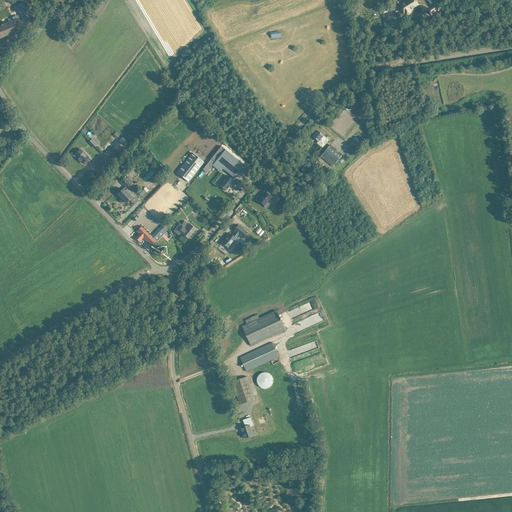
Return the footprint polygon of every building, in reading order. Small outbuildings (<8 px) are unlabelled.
[(405,13),(406,15),(411,12),(410,10),(418,5),(414,0),(410,0),(400,6),(401,9),(400,10),(401,11),(402,12),(403,11),(404,13),(405,13)] [(30,17),(24,3),(16,6),(22,20),(30,17)] [(428,9),(431,15),(439,10),(435,4),(428,9)] [(0,38),(7,36),(7,37),(11,35),(12,36),(18,34),(16,30),(13,21),(9,23),(6,23),(0,25),(0,38)] [(26,31),(30,25),(26,22),(22,28),(26,31)] [(323,135),(318,131),(313,137),(318,141),(317,143),(323,148),(326,143),(324,142),(327,138),(323,136),(323,135)] [(98,143),(101,140),(95,134),(92,137),(98,143)] [(112,146),(94,163),(100,169),(104,165),(118,152),(112,146)] [(333,167),(342,156),(330,146),(321,157),(333,167)] [(81,149),(78,152),(74,156),(78,160),(79,159),(83,163),(82,164),(83,164),(90,158),(81,149)] [(225,150),(215,162),(234,178),(245,166),(225,150)] [(189,182),(194,176),(204,162),(192,153),(177,173),(189,182)] [(212,165),(214,163),(211,159),(202,170),(206,173),(212,165)] [(149,176),(159,167),(156,164),(146,173),(149,176)] [(222,182),(219,186),(225,191),(233,181),(226,175),(221,181),(222,182)] [(132,192),(126,186),(130,183),(125,177),(121,181),(126,187),(121,191),(118,194),(126,203),(129,200),(132,198),(129,195),(132,192)] [(141,197),(149,190),(146,187),(138,193),(141,197)] [(262,196),(258,201),(264,206),(269,200),(270,201),(271,200),(275,203),(279,198),(275,195),(270,191),(267,194),(264,192),(262,195),(262,196)] [(184,221),(181,225),(182,225),(185,228),(186,229),(187,228),(193,233),(195,229),(192,226),(188,224),(184,221)] [(163,225),(151,236),(155,240),(156,242),(162,236),(164,234),(168,230),(163,225)] [(182,225),(177,230),(183,235),(184,236),(188,239),(193,233),(187,228),(186,229),(185,228),(182,225)] [(247,232),(238,225),(234,230),(235,232),(232,235),(230,234),(222,243),(230,250),(238,240),(236,239),(239,235),(242,238),(247,232)] [(139,234),(135,237),(139,241),(143,237),(149,244),(151,245),(153,246),(153,247),(155,249),(158,252),(159,249),(161,247),(162,247),(167,242),(168,241),(165,239),(162,236),(156,242),(155,240),(151,236),(142,227),(137,231),(139,234)] [(158,252),(160,255),(164,255),(166,259),(168,258),(169,257),(166,253),(167,250),(165,247),(162,247),(161,247),(159,249),(158,252)] [(233,319),(242,315),(239,310),(231,314),(233,319)] [(247,324),(242,326),(251,346),(286,330),(276,310),(259,318),(257,315),(246,320),(247,324)] [(231,328),(235,337),(243,334),(240,325),(231,328)] [(241,358),(245,367),(247,372),(279,357),(272,343),(241,358)] [(277,364),(284,360),(282,356),(274,359),(277,364)] [(240,405),(256,400),(247,376),(232,382),(240,405)] [(246,427),(242,428),(245,438),(253,436),(250,427),(253,426),(250,418),(243,420),(246,427)]
